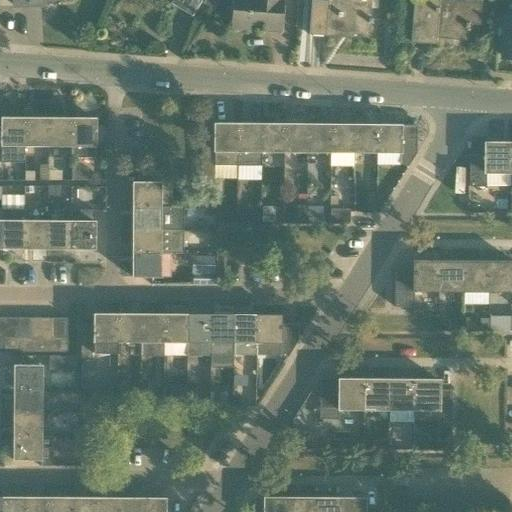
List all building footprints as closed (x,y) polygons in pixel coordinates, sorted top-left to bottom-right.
[(172,0),(170,4),(191,17),(201,1),(198,0),(172,0)] [(281,33),(282,13),(283,0),(232,0),(231,9),(230,29),(249,31),(249,25),(261,26),(260,32),(281,33)] [(327,0),(327,2),(311,1),(308,35),(325,37),(325,33),(367,36),(368,24),(372,24),(372,19),(369,19),(370,0),(327,0)] [(470,0),(415,0),(414,23),(412,43),(438,45),(438,38),(468,40),(468,29),(470,29),(471,24),(481,25),(482,1),(470,0)] [(0,145),(0,146),(1,146),(1,154),(1,163),(25,163),(24,146),(25,119),(1,119),(1,128),(1,137),(0,145)] [(48,147),(48,119),(25,119),(25,147),(48,147)] [(71,147),(71,119),(48,119),(48,147),(71,147)] [(71,147),(71,158),(94,158),(94,147),(94,145),(95,131),(95,119),(71,119),(71,147)] [(237,166),(237,152),(237,125),(213,124),(213,132),(213,141),(213,149),(213,152),(214,152),(214,158),(214,166),(237,166)] [(237,152),(237,166),(260,166),(260,152),(261,125),(237,125),(237,152)] [(284,153),(284,125),(261,125),(260,152),(284,153)] [(307,153),(307,125),(284,125),(284,153),(286,153),(286,156),(290,164),(306,164),(306,153),(307,153)] [(330,153),(330,126),(307,125),(307,153),(330,153)] [(353,153),(353,126),(330,126),(330,153),(353,153)] [(376,126),(353,126),(353,153),(376,153),(376,126)] [(400,126),(376,126),(376,153),(399,153),(399,165),(407,168),(416,154),(416,138),(400,138),(400,126)] [(213,132),(201,132),(201,141),(213,141),(213,132)] [(201,149),(213,149),(213,141),(201,141),(201,149)] [(511,174),(511,143),(487,144),(487,156),(471,156),(471,188),(488,188),(488,174),(511,174)] [(201,149),(201,158),(214,158),(214,152),(213,152),(213,149),(201,149)] [(214,158),(201,158),(201,166),(214,166),(214,158)] [(201,166),(201,175),(214,175),(214,166),(201,166)] [(150,184),(150,171),(142,171),(142,183),(150,184)] [(150,184),(159,184),(159,171),(150,171),(150,184)] [(160,184),(167,184),(167,171),(159,171),(159,184),(160,184)] [(167,171),(167,184),(176,184),(176,171),(167,171)] [(176,171),(176,184),(184,184),(184,171),(176,171)] [(184,184),(193,184),(193,171),(184,171),(184,184)] [(214,183),(214,175),(201,175),(201,183),(214,183)] [(160,184),(159,184),(150,184),(142,183),(132,183),(132,207),(159,207),(160,184)] [(132,207),(132,230),(183,231),(183,207),(159,207),(132,207)] [(23,249),(24,222),(23,222),(23,210),(0,209),(0,221),(1,221),(0,249),(23,249)] [(330,209),(329,224),(348,225),(349,222),(349,209),(330,209)] [(47,250),(47,222),(24,222),(23,249),(47,250)] [(70,250),(70,222),(47,222),(47,250),(70,250)] [(70,250),(94,250),(94,222),(70,222),(70,250)] [(132,230),(132,253),(159,254),(169,254),(183,253),(183,231),(132,230)] [(132,253),(132,277),(159,277),(169,277),(169,254),(159,254),(132,253)] [(191,275),(213,275),(213,257),(191,257),(191,275)] [(438,292),(438,262),(412,262),(412,274),(394,274),(394,307),(413,308),(413,292),(438,292)] [(463,292),(463,262),(438,262),(438,292),(463,292)] [(488,292),(488,262),(463,262),(463,292),(488,292)] [(511,262),(488,262),(488,292),(511,292),(511,262)] [(117,315),(93,315),(93,325),(93,333),(93,342),(93,343),(93,350),(93,354),(117,354),(117,343),(117,315)] [(140,343),(140,315),(117,315),(117,343),(140,343)] [(163,357),(163,343),(163,315),(140,315),(140,343),(140,357),(163,357)] [(186,343),(187,316),(163,315),(163,343),(186,343)] [(186,343),(199,343),(199,356),(210,356),(210,316),(187,316),(186,343)] [(233,357),(233,316),(210,316),(210,356),(233,357)] [(233,357),(256,357),(256,343),(256,316),(233,316),(233,357)] [(279,358),(287,358),(297,342),(297,325),(280,325),(280,316),(256,316),(256,343),(279,344),(279,358)] [(510,332),(510,317),(489,317),(489,332),(510,332)] [(17,339),(17,318),(4,318),(4,339),(10,339),(17,339)] [(29,340),(29,318),(17,318),(17,339),(20,339),(29,340)] [(41,340),(42,318),(29,318),(29,340),(38,340),(41,340)] [(41,340),(48,340),(54,340),(54,319),(42,318),(41,340)] [(67,340),(67,319),(54,319),(54,340),(57,340),(67,340)] [(81,325),(81,333),(93,333),(93,325),(81,325)] [(93,333),(81,333),(81,342),(93,342),(93,333)] [(10,339),(4,339),(1,339),(1,352),(10,352),(10,339)] [(20,339),(17,339),(10,339),(10,352),(20,352),(20,339)] [(29,352),(29,340),(20,339),(20,352),(29,352)] [(38,352),(38,340),(29,340),(29,352),(38,352)] [(48,340),(41,340),(38,340),(38,352),(48,352),(48,340)] [(54,340),(48,340),(48,352),(57,352),(57,340),(54,340)] [(57,352),(66,352),(67,340),(57,340),(57,352)] [(81,342),(81,345),(81,350),(93,350),(93,343),(93,342),(81,342)] [(81,350),(81,356),(80,359),(93,359),(93,354),(93,350),(81,350)] [(76,356),(48,356),(48,370),(76,370),(76,356)] [(13,366),(13,390),(40,390),(41,366),(13,366)] [(337,410),(363,411),(363,380),(337,380),(337,392),(319,392),(319,420),(337,420),(337,410)] [(388,411),(388,380),(363,380),(363,411),(388,411)] [(413,411),(413,380),(388,380),(388,411),(413,411)] [(413,411),(418,411),(438,411),(439,411),(439,407),(439,399),(439,390),(439,381),(413,380),(413,411)] [(40,390),(13,390),(13,413),(40,413),(40,390)] [(451,399),(451,390),(439,390),(439,399),(451,399)] [(451,399),(439,399),(439,407),(451,407),(451,399)] [(451,407),(439,407),(439,411),(438,411),(438,416),(451,416),(451,407)] [(40,413),(13,413),(13,436),(40,437),(40,413)] [(438,416),(438,424),(451,424),(451,416),(438,416)] [(304,435),(295,435),(295,446),(306,446),(306,438),(304,435)] [(40,460),(40,437),(13,436),(12,460),(40,460)] [(24,511),(24,498),(1,498),(1,511),(24,511)] [(47,511),(48,499),(24,498),(24,511),(47,511)] [(288,511),(289,498),(263,498),(263,506),(247,506),(246,511),(288,511)] [(313,511),(314,499),(289,498),(288,511),(313,511)] [(47,511),(70,511),(71,499),(48,499),(47,511)] [(93,511),(94,499),(71,499),(70,511),(93,511)] [(117,511),(117,499),(94,499),(93,511),(117,511)] [(140,511),(140,499),(117,499),(117,511),(140,511)] [(140,511),(164,511),(164,499),(140,499),(140,511)] [(338,511),(338,499),(314,499),(313,511),(338,511)] [(364,511),(364,509),(364,499),(338,499),(338,511),(364,511)] [(420,511),(421,499),(408,499),(408,511),(420,511)] [(433,511),(433,499),(421,499),(420,511),(433,511)] [(445,511),(446,499),(433,499),(433,511),(445,511)] [(457,511),(458,499),(446,499),(445,511),(457,511)] [(470,511),(470,499),(458,499),(457,511),(470,511)] [(482,511),(483,500),(470,499),(470,511),(482,511)] [(495,511),(495,500),(483,500),(482,511),(495,511)] [(495,511),(507,511),(508,500),(495,500),(495,511)]
